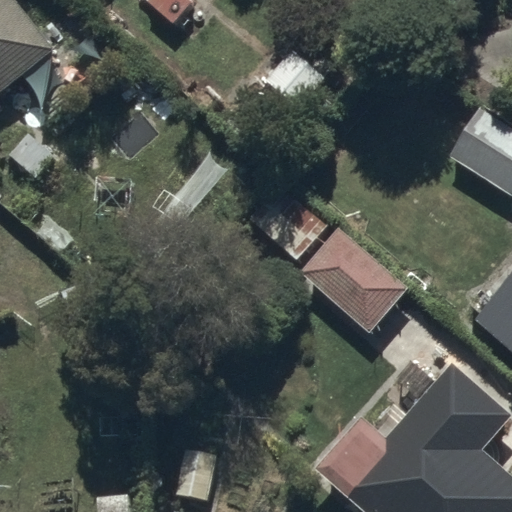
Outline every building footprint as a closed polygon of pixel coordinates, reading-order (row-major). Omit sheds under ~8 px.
[(88,92),(11,0),(0,0),(0,108),(33,82),(60,115),(88,92)] [(468,135),(451,165),(511,199),(511,137),(480,119),(477,124),(468,119),(461,132),(468,135)] [(284,187),(252,227),(303,269),(336,229),(284,187)] [(412,297),(342,235),(303,279),(373,341),(412,297)] [(511,272),(496,291),(504,298),(476,331),(511,361),(511,272)] [(367,427),(321,477),(359,511),(511,511),(511,479),(491,460),(511,437),(511,420),(458,370),(388,446),(367,427)]
